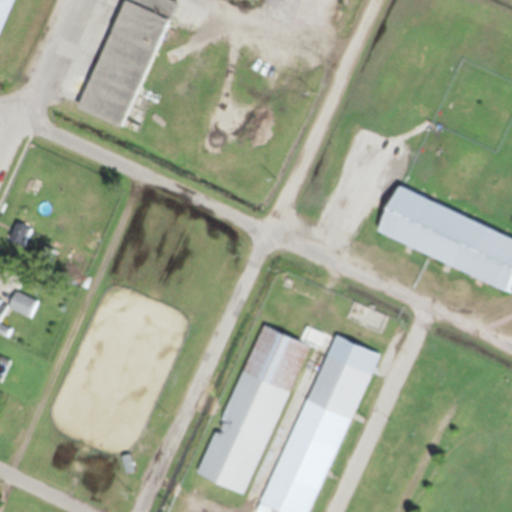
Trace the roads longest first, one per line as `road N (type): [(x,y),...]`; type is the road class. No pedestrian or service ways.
road 1 (residential): [(509,346),(0,108)]
road 2 (residential): [(140,511),(367,0)]
road 3 (residential): [(0,163),(74,0)]
